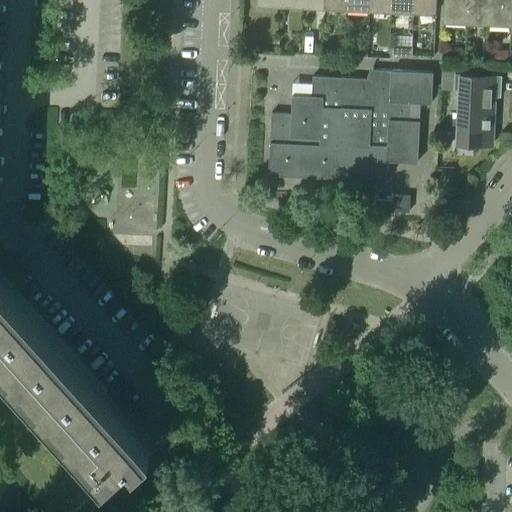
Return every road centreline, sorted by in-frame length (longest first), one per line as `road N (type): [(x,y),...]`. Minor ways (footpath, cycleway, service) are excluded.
road 1 (residential): [(424,290),(237,229),(217,213),(203,167),(212,0)]
road 2 (unclassified): [(424,290),(511,188)]
road 3 (residential): [(511,379),(424,290)]
